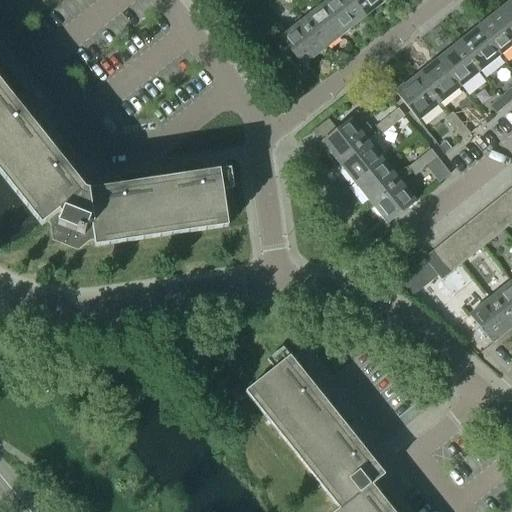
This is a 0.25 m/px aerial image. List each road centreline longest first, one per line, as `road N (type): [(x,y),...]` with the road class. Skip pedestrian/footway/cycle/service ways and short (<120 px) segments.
road 1 (residential): [(0,296),(87,310),(281,285)]
road 2 (residential): [(281,285),(368,305),(487,402)]
road 3 (residential): [(266,138),(441,0)]
road 4 (residential): [(487,402),(415,459),(458,511)]
road 5 (residential): [(281,285),(260,147),(266,138)]
road 6 (residential): [(413,227),(511,149)]
